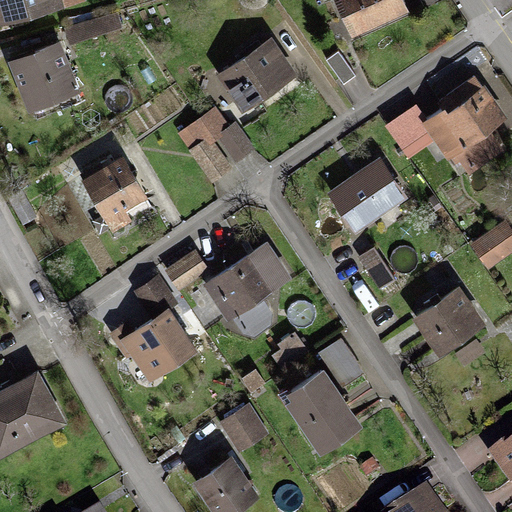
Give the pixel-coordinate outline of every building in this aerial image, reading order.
[(0,0),(0,23),(57,8),(54,0),(0,0)] [(395,0),(331,0),(350,38),(402,13),(395,0)] [(264,42),(217,75),(242,110),(289,77),(264,42)] [(53,47),(4,67),(23,114),(73,94),(53,47)] [(476,83),(420,123),(455,172),(491,146),(480,131),(500,117),(476,83)] [(209,114),(184,132),(196,149),(221,131),(209,114)] [(249,150),(233,127),(215,139),(231,162),(249,150)] [(141,200),(118,158),(77,181),(101,223),(141,200)] [(376,166),(333,197),(357,230),(400,199),(376,166)] [(511,239),(501,224),(470,246),(486,269),(511,250),(511,239)] [(369,251),(361,256),(383,287),(391,282),(369,251)] [(191,254),(165,272),(179,292),(205,273),(191,254)] [(240,259),(204,284),(228,317),(264,292),(240,259)] [(450,290),(412,318),(438,354),(476,327),(450,290)] [(185,347),(163,312),(128,332),(150,368),(185,347)] [(29,377),(0,393),(0,462),(59,428),(29,377)] [(312,378),(280,400),(318,452),(350,430),(312,378)] [(511,444),(492,459),(511,487),(511,444)] [(224,463),(190,488),(207,511),(236,511),(252,502),(224,463)] [(429,511),(418,495),(394,511),(429,511)]
